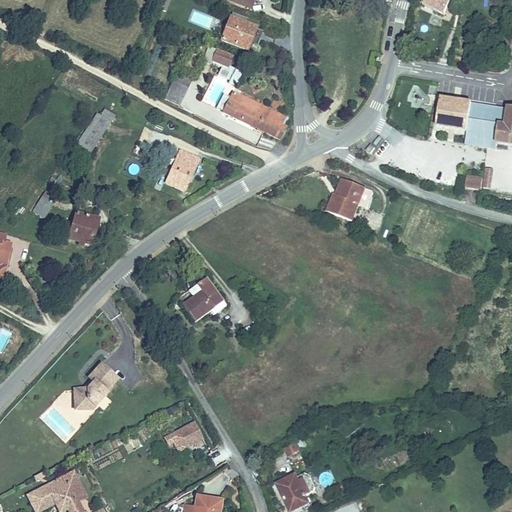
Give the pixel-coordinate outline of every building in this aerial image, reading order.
[(449,0),(424,0),(423,2),(443,12),(449,0)] [(221,37),(248,47),(256,26),(229,15),(221,37)] [(232,56),(208,47),(204,56),(228,65),(232,56)] [(166,89),(188,99),(196,80),(174,71),(166,89)] [(234,115),(243,98),(233,93),(224,110),(234,115)] [(437,127),(467,132),(472,101),(442,96),(437,127)] [(284,119),(243,98),(234,115),(278,138),(284,128),(280,126),(284,119)] [(511,107),(499,105),(494,104),(490,120),(486,141),(511,145),(511,107)] [(101,106),(71,152),(84,161),(114,114),(101,106)] [(375,147),(372,143),(366,149),(369,152),(375,147)] [(198,157),(179,149),(164,182),(183,190),(198,157)] [(139,173),(138,164),(129,165),(130,174),(139,173)] [(481,187),(482,177),(467,175),(466,185),(481,187)] [(335,194),(340,179),(336,178),(330,193),(335,194)] [(369,189),(340,179),(335,194),(330,193),(324,210),(349,219),(355,203),(363,207),(369,189)] [(30,211),(41,219),(55,198),(45,191),(30,211)] [(89,246),(96,221),(75,214),(67,240),(89,246)] [(7,234),(0,232),(0,240),(8,243),(10,234),(7,234)] [(511,236),(504,235),(502,249),(511,250),(511,249),(511,248),(511,236)] [(0,278),(1,279),(8,243),(0,240),(0,278)] [(214,310),(216,314),(225,309),(206,277),(194,285),(197,291),(179,302),(192,323),(214,310)] [(258,333),(253,324),(237,332),(242,341),(258,333)] [(91,378),(94,380),(86,388),(81,389),(72,389),(73,410),(83,409),(90,402),(94,406),(106,392),(105,391),(117,377),(101,362),(89,376),(91,378)] [(91,378),(81,389),(86,388),(94,380),(91,378)] [(163,434),(167,446),(173,444),(175,451),(202,442),(196,423),(163,434)] [(295,440),(283,449),(290,457),(301,449),(295,440)] [(324,487),(334,481),(328,470),(318,477),(324,487)] [(74,472),(51,484),(54,490),(71,482),(81,502),(88,499),(74,472)] [(309,502),(295,475),(278,483),(293,511),(309,502)] [(51,484),(27,496),(34,511),(37,511),(55,503),(58,509),(65,511),(69,509),(70,511),(83,511),(79,503),(81,502),(71,482),(54,490),(51,484)] [(218,511),(220,498),(196,494),(193,505),(183,504),(181,511),(218,511)]
